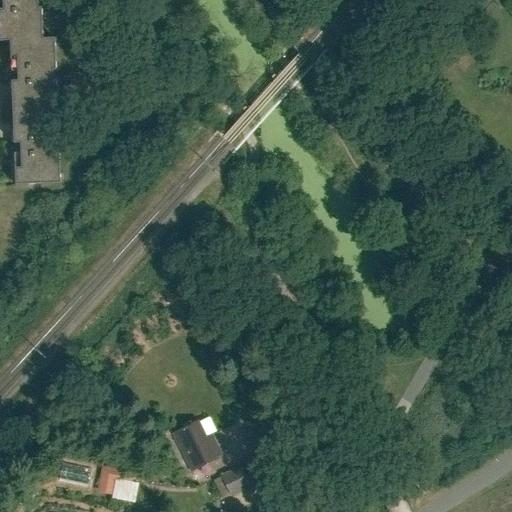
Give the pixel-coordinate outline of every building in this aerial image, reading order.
[(0,0),(0,42),(9,42),(9,41),(43,40),(43,39),(41,0),(0,0)] [(9,42),(11,92),(12,102),(12,113),(57,111),(55,39),(43,39),(43,40),(9,41),(9,42)] [(57,111),(12,113),(13,123),(15,185),(60,184),(57,111)] [(207,438),(199,422),(174,435),(191,471),(222,456),(213,435),(207,438)] [(232,496),(257,483),(247,464),(222,476),(232,496)] [(104,467),(99,492),(113,495),(116,482),(132,485),(135,473),(104,467)]
